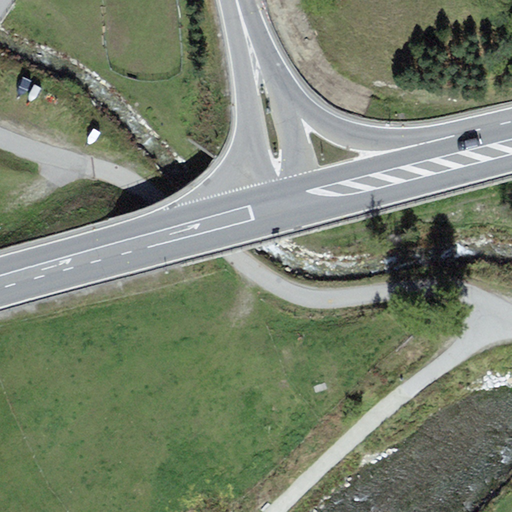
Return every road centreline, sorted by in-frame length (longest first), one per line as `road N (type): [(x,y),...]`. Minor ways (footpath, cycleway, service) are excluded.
road 1 (track): [(511,313),(452,288),(300,296),(281,288),(247,249),(127,180),(0,137)]
road 2 (track): [(275,511),(401,394),(511,313)]
road 3 (primary): [(0,282),(290,203)]
road 4 (tertiary): [(488,152),(350,133),(304,110),(258,72)]
road 5 (primary): [(290,203),(488,152)]
road 6 (tertiary): [(258,72),(290,203)]
